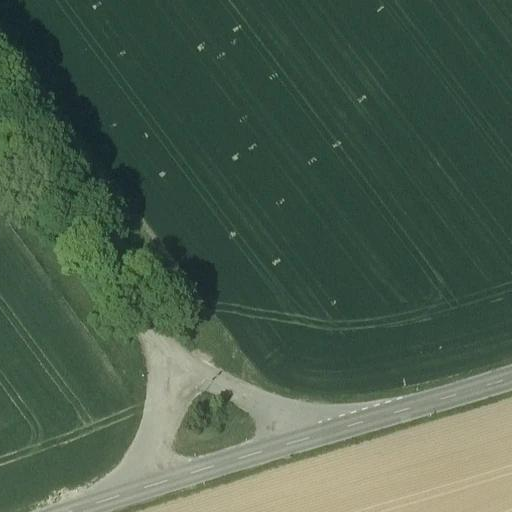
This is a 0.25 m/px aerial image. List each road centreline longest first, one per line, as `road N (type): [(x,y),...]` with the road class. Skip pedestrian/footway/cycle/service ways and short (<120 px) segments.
road 1 (unclassified): [(0,139),(153,344)]
road 2 (secondary): [(309,442),(511,381)]
road 3 (unclassified): [(153,344),(218,391),(301,426),(309,442)]
road 4 (secondary): [(142,493),(309,442)]
road 5 (unclassified): [(142,493),(135,468),(157,377),(153,344)]
